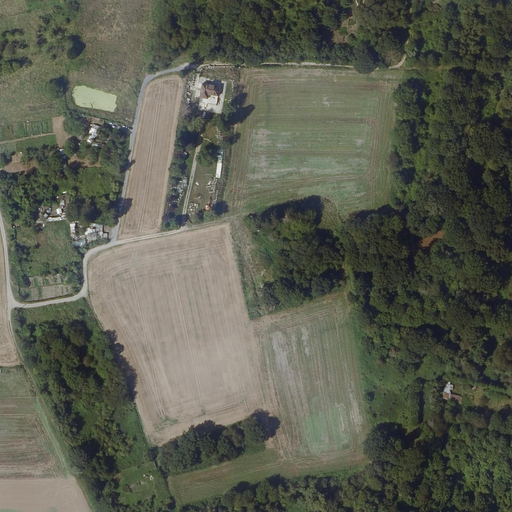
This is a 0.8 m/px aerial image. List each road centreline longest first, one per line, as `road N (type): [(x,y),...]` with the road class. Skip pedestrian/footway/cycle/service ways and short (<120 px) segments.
road 1 (unclassified): [(0,207),(9,303),(75,298),(84,291),(86,258),(115,235),(142,84),(215,65)]
road 2 (track): [(403,65),(498,68),(443,368)]
road 3 (track): [(110,243),(333,194),(356,309)]
road 4 (track): [(215,65),(403,65),(412,0)]
road 5 (track): [(84,291),(178,511)]
road 6 (track): [(9,303),(14,348),(83,476),(93,511)]
